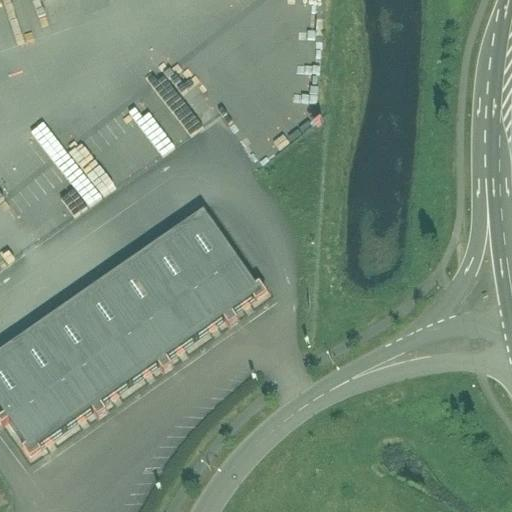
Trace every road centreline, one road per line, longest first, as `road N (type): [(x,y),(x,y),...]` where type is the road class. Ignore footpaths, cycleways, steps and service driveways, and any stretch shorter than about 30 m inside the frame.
road 1 (tertiary): [(308,409),(407,373),(511,353)]
road 2 (primary): [(505,225),(511,22)]
road 3 (primary): [(505,225),(441,306),(389,352)]
road 4 (tertiary): [(207,511),(276,426),(308,409)]
road 5 (tertiary): [(511,330),(470,327),(389,352)]
